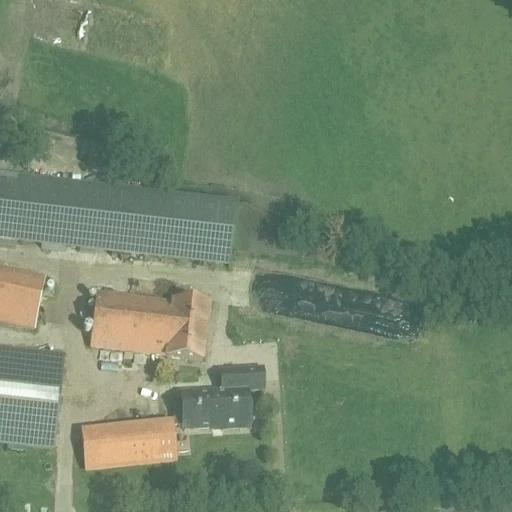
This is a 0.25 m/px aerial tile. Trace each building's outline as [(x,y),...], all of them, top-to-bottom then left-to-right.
[(0,243),(227,268),(234,204),(0,178),(0,243)] [(0,324),(34,332),(45,277),(3,268),(0,267),(0,324)] [(209,307),(173,303),(97,295),(91,349),(167,359),(202,363),(209,307)] [(0,444),(31,448),(55,450),(58,424),(65,356),(42,354),(0,349),(0,444)] [(181,396),(172,396),(173,427),(183,427),(183,431),(221,429),(222,431),(248,429),(245,391),(219,392),(181,394),(181,396)] [(171,429),(86,438),(77,439),(81,477),(175,467),(171,429)]
